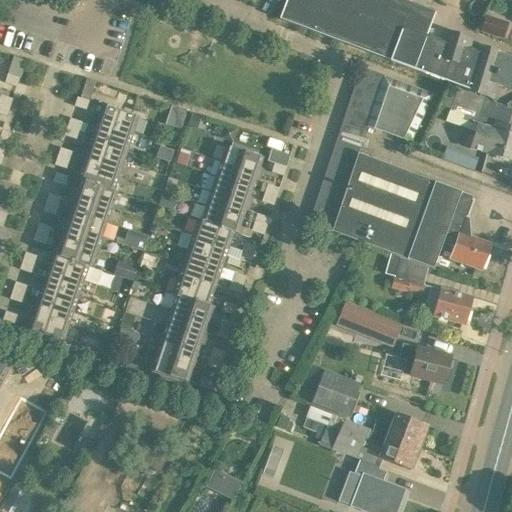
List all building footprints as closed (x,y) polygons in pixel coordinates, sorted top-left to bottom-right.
[(285,0),(279,19),(380,57),(392,21),(386,19),(392,0),(285,0)] [(435,13),(400,0),(392,0),(386,19),(392,21),(380,57),(414,69),(423,44),(435,13)] [(508,24),(485,17),(480,33),(502,41),(508,24)] [(445,51),(423,44),(414,69),(489,95),(493,82),(511,87),(511,56),(502,53),(502,52),(478,44),(477,47),(470,45),(470,42),(446,35),(450,37),(445,51)] [(13,57),(7,75),(19,79),(21,79),(26,61),(13,57)] [(380,87),(384,76),(361,68),(357,80),(380,87)] [(19,79),(7,75),(4,84),(16,88),(19,79)] [(369,120),(367,128),(411,143),(433,95),(384,76),(380,87),(376,98),(373,109),(369,120)] [(357,80),(354,91),(376,98),(380,87),(357,80)] [(350,102),(373,109),(376,98),(354,91),(350,102)] [(0,96),(0,95),(0,105),(9,108),(12,100),(0,96)] [(79,99),(77,98),(75,107),(87,111),(89,102),(79,99)] [(369,120),(373,109),(350,102),(346,113),(369,120)] [(0,115),(6,117),(9,108),(0,105),(0,115)] [(170,124),(184,128),(189,109),(175,105),(170,124)] [(97,114),(95,121),(134,134),(139,118),(103,106),(100,115),(97,114)] [(365,131),(367,128),(369,120),(346,113),(343,124),(365,131)] [(68,128),(80,132),(83,123),(71,119),(68,128)] [(96,127),(93,136),(129,148),(134,134),(95,121),(93,126),(96,127)] [(511,127),(496,123),(495,129),(478,124),(471,148),(511,158),(511,127)] [(365,131),(343,124),(339,135),(362,143),(365,131)] [(80,132),(68,128),(66,137),(78,141),(80,132)] [(339,135),(335,146),(358,154),(362,143),(339,135)] [(87,144),(85,150),(124,163),(129,148),(93,136),(90,145),(87,144)] [(354,165),(358,154),(335,146),(332,157),(354,165)] [(227,147),(221,162),(261,176),(263,170),(260,169),(263,159),(227,147)] [(59,158),(72,162),(74,153),(62,149),(59,158)] [(86,157),(83,166),(119,178),(124,163),(85,150),(83,156),(86,157)] [(333,231),(389,252),(428,267),(433,269),(443,242),(454,247),(450,259),(481,271),(490,247),(459,234),(473,198),(358,154),(354,165),(351,176),(347,187),(344,198),(340,209),(336,220),(333,231)] [(354,165),(332,157),(328,168),(351,176),(354,165)] [(72,162),(59,158),(57,167),(69,171),(72,162)] [(259,182),(261,176),(221,162),(216,177),(253,190),(256,181),(259,182)] [(286,168),(273,164),(270,173),(283,177),(286,168)] [(81,182),(114,193),(119,178),(83,166),(80,174),(77,173),(75,180),(81,182)] [(328,168),(324,179),(347,187),(351,176),(328,168)] [(52,182),(64,186),(67,177),(55,173),(52,182)] [(73,196),(113,209),(118,194),(114,193),(81,182),(75,180),(67,177),(64,186),(75,190),(73,196)] [(253,190),(216,177),(211,192),(251,206),(253,199),(250,198),(253,190)] [(344,198),(347,187),(324,179),(320,191),(344,198)] [(267,185),(264,193),(276,197),(279,189),(267,185)] [(344,198),(320,191),(317,202),(340,209),(344,198)] [(249,212),(251,206),(211,192),(206,207),(243,219),(246,211),(249,212)] [(273,206),(276,197),(264,193),(261,202),(273,206)] [(46,203),(58,207),(61,198),(48,194),(46,203)] [(71,212),(108,224),(113,209),(73,196),(71,202),(75,203),(71,212)] [(313,213),(336,220),(340,209),(317,202),(313,213)] [(56,216),(58,207),(46,203),(43,212),(56,216)] [(243,219),(206,207),(202,221),(199,220),(198,221),(238,234),(238,235),(241,236),(243,229),(240,228),(243,219)] [(65,220),(63,226),(103,239),(108,224),(71,212),(69,221),(65,220)] [(313,213),(309,224),(333,231),(336,220),(313,213)] [(254,223),(266,227),(269,218),(257,214),(254,223)] [(236,241),(238,235),(238,234),(198,221),(193,236),(230,248),(233,240),(236,241)] [(266,227),(254,223),(251,232),(263,236),(266,227)] [(37,233),(49,237),(52,228),(39,224),(37,233)] [(64,232),(61,242),(98,254),(103,239),(63,226),(61,231),(64,232)] [(46,246),(49,237),(37,233),(34,242),(46,246)] [(230,248),(193,236),(188,251),(228,264),(230,258),(227,257),(230,248)] [(50,255),(89,268),(92,269),(98,254),(61,242),(58,250),(55,249),(54,254),(51,253),(50,255)] [(240,252),(253,256),(255,247),(243,243),(240,252)] [(226,270),(228,264),(188,251),(183,266),(220,278),(223,270),(226,270)] [(253,256),(240,252),(237,261),(250,265),(253,256)] [(427,269),(428,267),(389,252),(384,274),(393,276),(390,288),(420,296),(420,295),(427,297),(422,314),(464,326),(471,299),(423,286),(427,269)] [(22,262),(34,266),(37,257),(25,253),(22,262)] [(52,261),(48,271),(84,283),(89,268),(50,255),(48,260),(52,261)] [(31,275),(34,266),(22,262),(19,271),(31,275)] [(138,278),(139,266),(119,264),(118,275),(138,278)] [(220,278),(183,266),(178,280),(217,294),(219,288),(217,287),(220,278)] [(84,283),(48,271),(46,279),(42,277),(40,284),(79,298),(84,283)] [(231,282),(243,286),(246,277),(234,273),(231,282)] [(215,300),(217,294),(178,280),(173,295),(176,297),(216,310),(216,309),(210,307),(213,300),(215,300)] [(240,294),(243,286),(231,282),(228,290),(240,294)] [(12,292),(25,295),(27,287),(15,283),(12,292)] [(74,313),(79,298),(40,284),(38,290),(41,291),(38,301),(74,313)] [(25,295),(12,292),(10,300),(22,304),(25,295)] [(216,310),(176,297),(171,311),(208,324),(211,315),(214,316),(216,310)] [(74,313),(38,301),(35,309),(33,308),(30,315),(69,327),(74,313)] [(401,323),(344,301),(335,325),(392,347),(401,323)] [(236,307),(224,303),(221,311),(233,315),(236,307)] [(205,333),(208,324),(171,311),(166,326),(206,340),(208,334),(205,333)] [(18,316),(6,312),(3,321),(15,325),(18,316)] [(64,343),(69,327),(30,315),(29,320),(31,320),(28,331),(64,343)] [(219,328),(231,331),(234,323),(222,319),(219,328)] [(161,341),(198,353),(201,345),(204,346),(206,340),(166,326),(161,341)] [(231,331),(219,328),(216,336),(228,340),(231,331)] [(161,341),(156,356),(196,369),(198,363),(195,362),(198,353),(161,341)] [(400,374),(411,376),(443,384),(450,357),(402,345),(399,358),(404,359),(400,374)] [(209,357),(221,361),(224,352),(212,348),(209,357)] [(196,369),(156,356),(151,372),(188,384),(191,374),(194,375),(196,369)] [(218,370),(221,361),(209,357),(206,366),(218,370)] [(332,412),(331,414),(349,421),(355,405),(362,385),(323,370),(311,403),(332,412)] [(214,382),(202,378),(199,387),(211,391),(214,382)] [(349,421),(331,414),(321,441),(332,445),(330,449),(356,459),(364,439),(383,446),(378,458),(410,472),(419,449),(369,429),(349,421)] [(369,429),(419,449),(427,426),(400,415),(394,418),(390,428),(373,421),(369,429)] [(115,452),(159,474),(174,444),(130,422),(115,452)] [(268,456),(262,473),(273,477),(279,460),(268,456)] [(361,476),(349,507),(362,511),(394,511),(402,491),(382,483),(386,473),(378,470),(379,469),(358,461),(354,474),(361,476)] [(209,485),(238,497),(246,479),(218,466),(209,485)]
